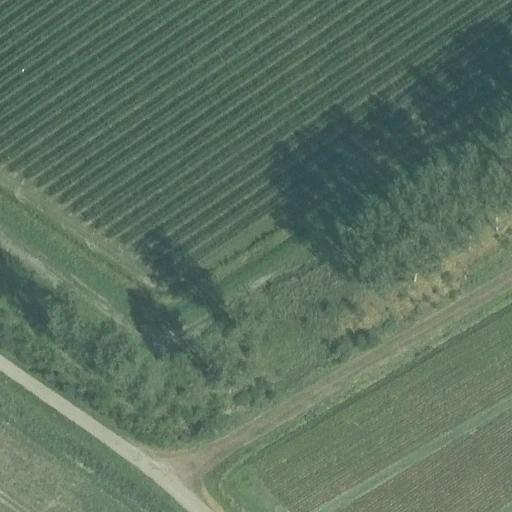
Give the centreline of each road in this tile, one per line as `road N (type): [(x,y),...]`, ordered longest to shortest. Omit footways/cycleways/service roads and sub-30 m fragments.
road 1 (track): [(167,481),(511,279)]
road 2 (unclassified): [(197,511),(167,481),(0,363)]
